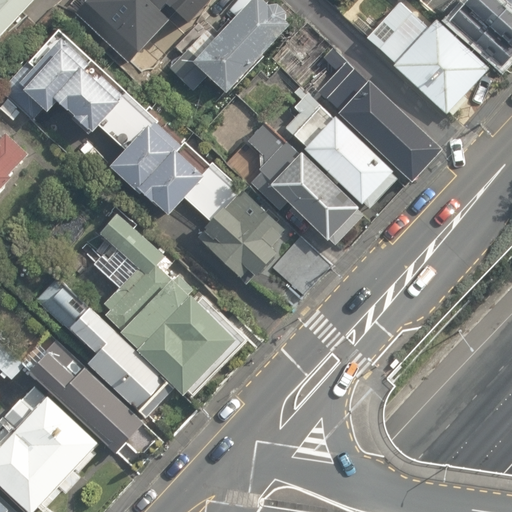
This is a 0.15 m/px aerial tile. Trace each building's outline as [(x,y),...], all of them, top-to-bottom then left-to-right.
[(37,0),(0,0),(0,68),(6,74),(58,19),(37,0)] [(245,0),(100,0),(86,16),(144,65),(190,12),(205,24),(212,16),(224,26),(245,0)] [(311,16),(292,0),(256,0),(202,64),(240,98),(311,16)] [(415,6),(407,0),(386,0),(393,6),(381,20),(396,33),(378,53),(399,72),(396,75),(455,127),(499,78),(437,23),(432,29),(411,11),(415,6)] [(511,0),(501,0),(497,5),(490,0),(474,0),(449,27),(491,65),(497,59),(511,72),(511,0)] [(226,162),(80,24),(32,75),(66,108),(71,103),(102,133),(107,127),(131,150),(123,159),(180,214),(190,204),(215,227),(241,200),(233,193),(240,186),(220,168),(226,162)] [(290,129),(278,119),(257,142),(269,152),(256,166),(347,247),(418,167),(424,173),(452,141),(356,55),(290,129)] [(0,196),(7,189),(7,184),(13,178),(10,176),(30,155),(7,134),(5,136),(0,130),(0,127),(1,127),(0,125),(0,123),(1,123),(0,122),(0,196)] [(342,257),(261,182),(212,234),(255,274),(263,266),(273,275),(267,281),(295,307),(342,257)] [(139,353),(178,389),(186,398),(187,397),(192,401),(251,341),(205,297),(200,303),(194,297),(192,298),(191,296),(196,291),(181,276),(175,280),(167,272),(175,264),(137,230),(140,226),(123,212),(102,235),(114,246),(95,266),(121,289),(106,305),(112,310),(107,316),(125,333),(123,335),(141,351),(139,353)] [(99,356),(90,365),(148,420),(178,389),(139,353),(60,278),(38,301),(72,332),(73,331),(99,356)] [(31,375),(118,455),(147,425),(58,340),(47,351),(41,345),(24,365),(26,367),(33,373),(31,375)] [(2,345),(0,347),(0,368),(3,372),(1,375),(6,380),(9,376),(14,380),(26,367),(24,365),(2,345)] [(0,434),(0,439),(1,440),(0,440),(0,485),(28,511),(38,511),(41,509),(44,511),(46,511),(65,492),(68,495),(83,478),(80,475),(99,454),(95,451),(101,445),(51,398),(50,399),(36,387),(1,423),(7,428),(0,434)] [(0,511),(18,511),(0,494),(0,511)]
